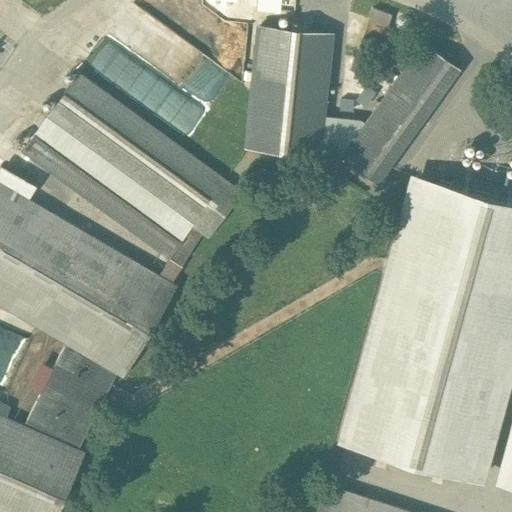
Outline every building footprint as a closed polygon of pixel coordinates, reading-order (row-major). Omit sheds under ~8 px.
[(391,14),(372,7),(368,19),(387,26),(391,14)] [(328,32),(261,25),(248,147),(316,153),(320,116),(328,32)] [(380,45),(362,38),(357,49),(376,56),(380,45)] [(364,123),(341,156),(376,182),(459,68),(423,42),(399,75),(396,80),(364,123)] [(400,52),(381,45),(377,56),(396,62),(400,52)] [(399,75),(350,58),(349,63),(396,80),(399,75)] [(241,191),(78,72),(46,117),(22,150),(170,257),(191,223),(202,231),(208,236),(241,191)] [(359,120),(320,116),(316,153),(341,156),(364,123),(359,120)] [(484,148),(465,143),(460,162),(479,167),(484,148)] [(36,185),(0,165),(0,164),(0,182),(28,198),(36,185)] [(511,355),(511,203),(419,178),(347,440),(479,476),(511,355)] [(28,198),(0,182),(0,302),(66,342),(117,371),(123,375),(176,285),(170,282),(159,275),(28,198)] [(170,257),(159,275),(170,282),(202,231),(191,223),(170,257)] [(0,323),(0,383),(5,386),(24,333),(0,323)] [(9,405),(0,400),(0,511),(56,511),(85,449),(78,446),(117,371),(66,342),(24,422),(5,414),(9,405)] [(511,447),(503,480),(511,482),(511,447)] [(418,511),(325,482),(315,511),(418,511)]
